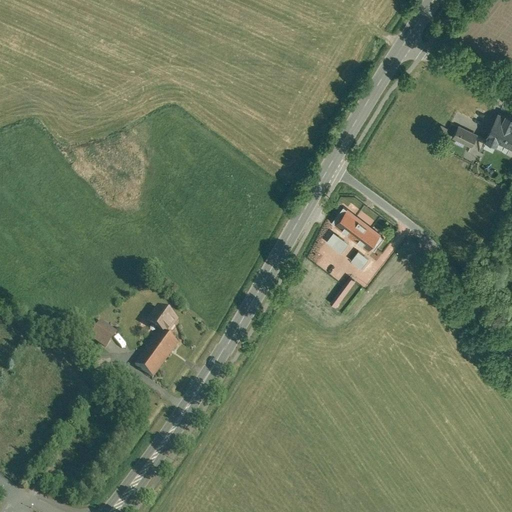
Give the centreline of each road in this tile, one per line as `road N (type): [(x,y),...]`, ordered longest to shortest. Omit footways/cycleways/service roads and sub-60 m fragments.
road 1 (secondary): [(326,167),(225,347),(114,511)]
road 2 (unclassified): [(511,353),(431,243),(326,167)]
road 3 (secondary): [(402,45),(326,167)]
road 4 (unclassified): [(402,45),(511,96)]
